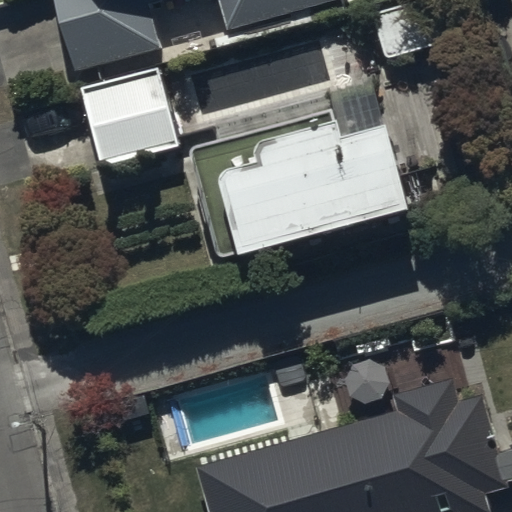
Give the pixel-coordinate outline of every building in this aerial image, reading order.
[(63,0),(80,61),(160,40),(149,0),(226,0),(231,18),(296,0),(63,0)] [(491,26),(483,0),(406,0),(378,8),(391,54),(491,26)] [(163,60),(85,81),(105,159),(184,138),(163,60)] [(410,209),(387,126),(339,139),(331,110),(187,149),(218,261),(410,209)] [(493,511),(487,491),(511,484),(511,449),(497,454),(483,408),(465,413),(457,384),(397,401),(402,418),(200,474),(210,511),(493,511)]
